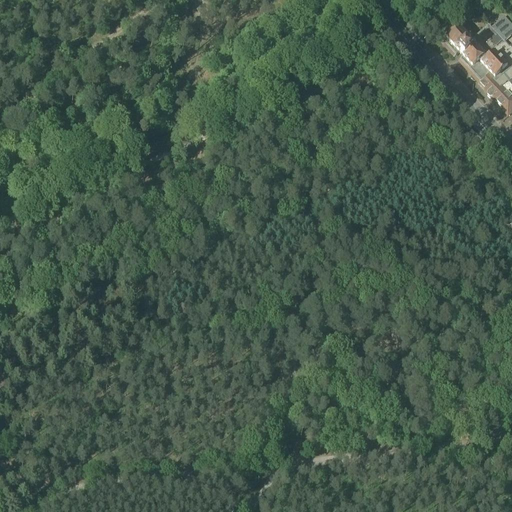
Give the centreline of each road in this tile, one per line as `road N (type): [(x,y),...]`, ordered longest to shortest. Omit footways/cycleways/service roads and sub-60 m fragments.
road 1 (track): [(511,444),(68,492),(27,511)]
road 2 (track): [(320,0),(224,77),(157,115),(0,171)]
road 3 (primary): [(511,160),(370,0)]
road 4 (track): [(157,2),(0,122)]
